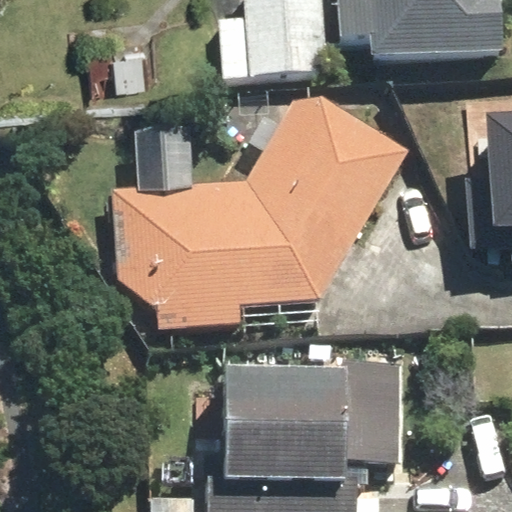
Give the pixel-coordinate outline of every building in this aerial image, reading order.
[(221,90),(313,84),(313,66),(326,64),(319,0),(224,0),(216,0),(221,90)] [(487,0),(329,0),(333,54),(362,53),(364,73),(499,65),(495,4),(488,4),(487,0)] [(114,292),(148,322),(153,322),(154,341),(237,336),(236,317),(316,312),(405,162),(318,108),(288,112),(242,193),(189,196),(185,139),(130,143),(134,200),(109,202),(114,292)] [(459,194),(464,266),(497,263),(499,284),(511,283),(511,136),(473,140),(477,193),(459,194)] [(336,390),(216,388),(215,468),(200,468),(199,511),(353,511),(354,475),(397,476),(398,377),(336,376),(336,390)]
